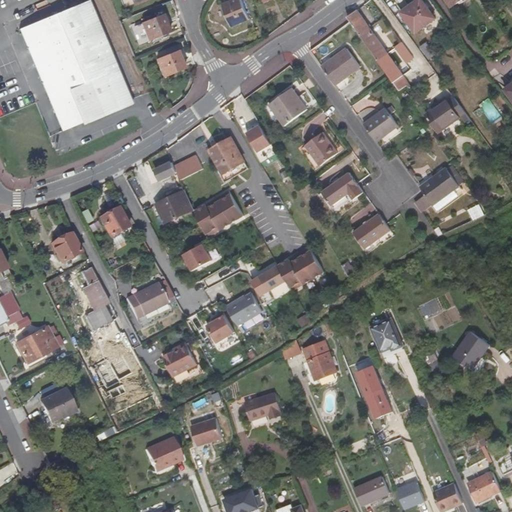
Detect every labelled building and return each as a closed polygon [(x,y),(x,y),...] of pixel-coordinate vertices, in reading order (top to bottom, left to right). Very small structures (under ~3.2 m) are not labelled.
[(226,0),(222,2),(231,24),(249,16),(242,0),(226,0)] [(418,31),(437,17),(425,0),(416,0),(403,10),(418,31)] [(96,125),(95,124),(119,114),(118,111),(128,107),(86,4),(18,32),(60,135),(84,125),(87,129),(96,125)] [(360,34),(369,27),(357,10),(353,12),(348,16),(351,21),(360,34)] [(141,20),(149,39),(170,30),(162,12),(141,20)] [(360,34),(379,61),(388,54),(369,27),(360,34)] [(402,68),(415,59),(403,41),(390,50),(402,68)] [(438,54),(428,41),(422,45),(431,58),(438,54)] [(185,67),(178,49),(157,58),(164,76),(185,67)] [(330,77),(335,84),(360,66),(347,49),(322,67),(330,77)] [(391,78),(394,83),(404,76),(388,54),(379,61),(391,78)] [(409,84),(404,76),(394,83),(400,91),(407,86),(409,84)] [(269,104),(284,126),(307,110),(292,88),(269,104)] [(467,114),(455,98),(438,110),(437,109),(428,116),(442,133),(467,114)] [(488,98),(478,105),(493,123),(502,116),(488,98)] [(371,133),(377,141),(399,125),(387,109),(365,124),(371,133)] [(271,143),(260,124),(246,132),(257,151),(271,143)] [(319,166),(338,153),(323,133),(305,146),(319,166)] [(210,150),(219,166),(223,173),(243,161),(230,138),(210,150)] [(197,155),(174,165),(177,172),(181,179),(203,169),(197,155)] [(223,173),(219,166),(213,170),(219,182),(224,179),(224,180),(247,167),(243,161),(223,173)] [(174,165),(173,162),(158,168),(162,178),(177,172),(174,165)] [(435,205),(461,186),(448,167),(421,186),(427,195),(434,203),(435,205)] [(353,199),(363,192),(357,184),(349,173),(322,192),(331,206),(349,193),(353,199)] [(192,208),(184,190),(179,192),(178,189),(172,191),(174,195),(156,204),(164,222),(184,212),(185,214),(192,211),(191,209),(192,208)] [(207,208),(209,211),(233,198),(231,195),(207,208)] [(421,212),(434,203),(427,195),(415,203),(421,212)] [(209,211),(207,208),(197,214),(207,237),(220,230),(221,233),(245,220),(233,198),(209,211)] [(98,215),(109,234),(129,223),(118,205),(98,215)] [(376,239),(390,230),(386,224),(381,217),(379,215),(352,233),(363,248),(376,239)] [(131,228),(129,223),(109,234),(111,238),(131,228)] [(209,240),(221,233),(220,230),(207,237),(209,240)] [(80,250),(70,231),(51,241),(61,260),(80,250)] [(207,245),(185,257),(189,264),(192,263),(194,267),(197,272),(216,262),(207,245)] [(0,281),(11,276),(0,253),(0,281)] [(301,261),(293,265),(291,262),(280,268),(289,283),(293,290),(304,284),(305,287),(325,275),(313,254),(306,258),(304,255),(299,257),(301,261)] [(343,265),(349,275),(356,271),(349,261),(343,265)] [(78,279),(90,302),(105,295),(91,267),(82,271),(84,277),(78,279)] [(289,283),(280,268),(261,279),(270,295),(289,283)] [(160,282),(171,301),(175,299),(173,295),(165,279),(160,282)] [(139,319),(169,303),(158,283),(128,299),(139,319)] [(293,290),(295,293),(305,287),(304,284),(293,290)] [(9,292),(4,295),(13,313),(18,310),(9,292)] [(6,325),(16,321),(13,313),(4,295),(0,296),(0,325),(5,323),(6,325)] [(242,301),(228,309),(240,329),(264,314),(253,296),(243,302),(242,301)] [(88,321),(97,316),(90,302),(81,306),(88,321)] [(236,335),(224,315),(218,319),(219,322),(215,325),(208,329),(218,346),(236,335)] [(333,333),(328,320),(324,323),(329,335),(333,333)] [(394,351),(403,347),(392,321),(373,330),(383,353),(393,349),(394,351)] [(17,344),(27,365),(57,349),(47,329),(17,344)] [(489,346),(471,333),(454,358),(473,370),(480,359),(481,359),(489,346)] [(165,356),(174,376),(198,364),(188,343),(180,346),(181,349),(175,352),(175,351),(165,356)] [(315,381),(337,373),(324,343),(307,350),(312,361),(308,362),(315,381)] [(439,358),(434,349),(424,354),(429,362),(439,358)] [(405,359),(400,362),(407,375),(413,372),(405,359)] [(445,371),(440,361),(430,366),(435,375),(445,371)] [(375,367),(358,374),(363,386),(366,385),(370,396),(368,397),(377,420),(394,413),(388,401),(386,402),(382,392),(384,391),(375,367)] [(75,411),(72,405),(65,390),(41,402),(51,422),(62,417),(75,411)] [(279,414),(282,413),(276,395),(245,406),(252,423),(270,417),(271,422),(281,419),(279,414)] [(216,419),(191,428),(199,447),(223,438),(216,419)] [(180,458),(171,435),(143,447),(153,470),(180,458)] [(305,439),(292,442),(296,454),(308,451),(305,439)] [(472,487),(474,493),(479,503),(503,492),(493,473),(470,483),(472,487)] [(390,494),(383,478),(355,490),(362,506),(390,494)] [(406,509),(426,501),(425,498),(422,490),(418,482),(398,490),(406,509)] [(445,511),(463,505),(454,485),(435,493),(442,511),(445,511)] [(254,511),(265,508),(261,496),(257,498),(254,491),(226,502),(229,511),(254,511)]
